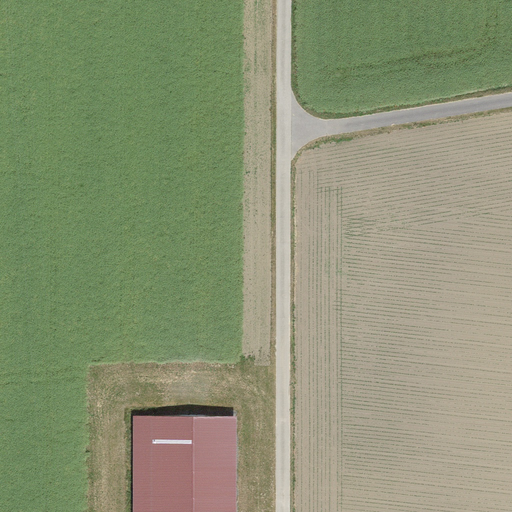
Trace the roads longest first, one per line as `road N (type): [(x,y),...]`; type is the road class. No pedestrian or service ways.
road 1 (track): [(287,137),(284,511)]
road 2 (track): [(511,109),(287,137)]
road 3 (track): [(285,0),(287,137)]
